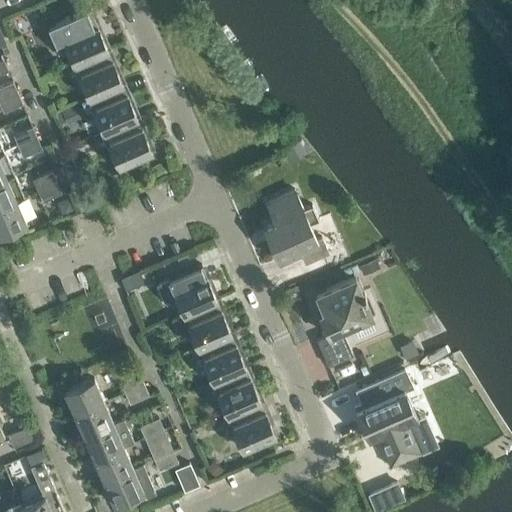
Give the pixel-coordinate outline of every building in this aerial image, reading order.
[(66,44),(74,62),(106,48),(89,7),(47,25),(57,47),(66,44)] [(88,94),(120,80),(106,48),(74,62),(88,94)] [(0,73),(8,70),(3,59),(0,60),(0,73)] [(104,130),(136,117),(120,80),(88,94),(89,96),(82,99),(86,109),(94,106),(104,130)] [(0,98),(17,91),(13,81),(0,87),(0,98)] [(22,104),(17,91),(0,98),(0,103),(4,112),(22,104)] [(63,111),(56,114),(60,123),(67,120),(63,111)] [(136,117),(104,130),(118,163),(150,150),(136,117)] [(37,136),(33,126),(14,135),(17,144),(37,136)] [(37,136),(17,144),(23,157),(42,148),(37,136)] [(298,140),(286,147),(291,157),(304,150),(298,140)] [(4,150),(0,151),(0,178),(14,172),(4,150)] [(159,160),(150,164),(154,175),(164,171),(159,160)] [(37,189),(56,181),(52,171),(32,179),(37,189)] [(14,172),(0,178),(0,204),(16,198),(23,195),(14,172)] [(37,189),(42,202),(62,194),(56,181),(37,189)] [(264,224),(279,257),(299,248),(304,261),(328,251),(321,235),(316,237),(310,224),(319,220),(311,202),(302,206),(294,188),(267,200),(275,219),(264,224)] [(16,198),(0,204),(0,232),(26,221),(16,198)] [(188,251),(177,255),(180,261),(190,257),(188,251)] [(377,257),(360,264),(364,273),(381,265),(377,257)] [(175,296),(182,312),(215,298),(200,264),(155,284),(163,301),(175,296)] [(315,292),(324,311),(319,313),(328,333),(317,338),(328,363),(353,352),(342,327),(372,315),(354,274),(315,292)] [(215,298),(182,312),(183,313),(172,318),(177,331),(189,327),(197,346),(229,332),(215,298)] [(229,332),(197,346),(211,379),(244,365),(229,332)] [(366,364),(360,367),(363,374),(369,371),(366,364)] [(244,365),(211,379),(226,413),(258,399),(244,365)] [(0,385),(8,381),(2,367),(0,368),(0,385)] [(362,401),(354,404),(369,440),(377,437),(389,465),(421,451),(438,443),(425,415),(418,418),(405,389),(412,386),(404,368),(356,389),(362,401)] [(124,391),(144,383),(140,373),(120,381),(124,391)] [(93,378),(63,391),(73,413),(103,401),(93,378)] [(124,391),(130,403),(149,396),(144,383),(124,391)] [(258,399),(226,413),(241,447),(273,433),(258,399)] [(103,401),(73,413),(83,436),(112,423),(103,401)] [(22,411),(14,415),(19,426),(27,423),(22,411)] [(144,436),(163,427),(159,417),(140,426),(144,436)] [(112,423),(83,436),(92,458),(93,458),(122,445),(112,423)] [(144,436),(153,458),(173,449),(163,427),(144,436)] [(122,445),(93,458),(102,480),(131,467),(122,445)] [(173,449),(153,458),(159,470),(179,462),(173,449)] [(212,460),(208,466),(218,474),(223,467),(212,460)] [(20,504),(23,511),(63,511),(42,461),(29,466),(42,495),(20,504)] [(131,467),(102,480),(112,503),(129,496),(131,501),(155,491),(142,462),(131,467)] [(369,493),(375,508),(405,495),(399,480),(369,493)]
